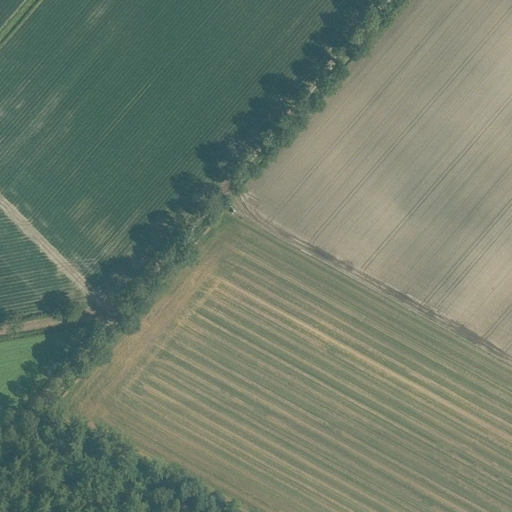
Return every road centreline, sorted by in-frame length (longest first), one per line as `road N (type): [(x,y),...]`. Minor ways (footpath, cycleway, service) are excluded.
road 1 (track): [(121,308),(387,0)]
road 2 (track): [(0,448),(121,308)]
road 3 (track): [(121,308),(0,331)]
